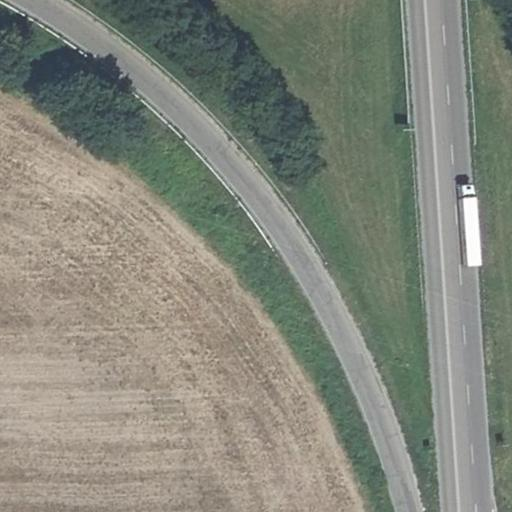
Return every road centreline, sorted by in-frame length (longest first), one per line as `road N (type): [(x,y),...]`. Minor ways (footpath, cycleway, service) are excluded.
road 1 (primary): [(19,0),(87,41),(250,185),(326,292),(372,381),(416,511)]
road 2 (secondary): [(462,453),(434,0)]
